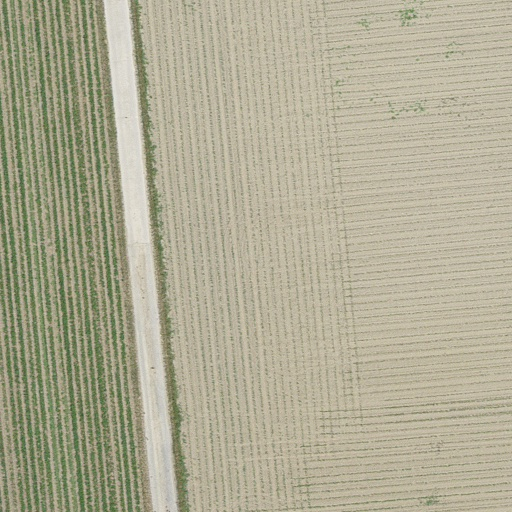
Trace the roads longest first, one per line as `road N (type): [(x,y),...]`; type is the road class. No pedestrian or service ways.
road 1 (track): [(132,246),(157,511)]
road 2 (track): [(132,246),(109,0)]
